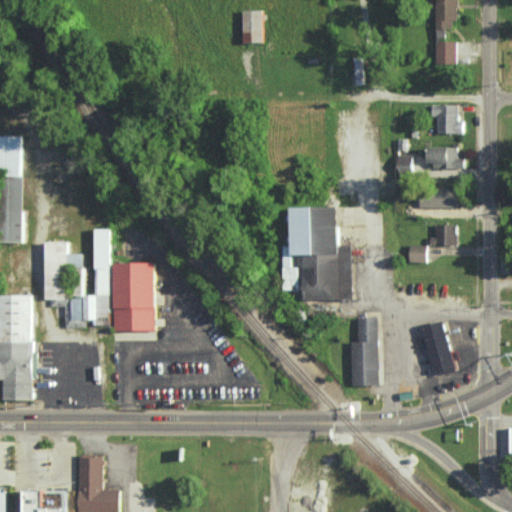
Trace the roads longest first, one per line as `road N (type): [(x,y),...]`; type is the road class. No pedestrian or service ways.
road 1 (secondary): [(511,371),(401,416),(351,425),(101,422)]
road 2 (residential): [(486,386),(486,0)]
road 3 (residential): [(511,511),(489,501),(401,416)]
